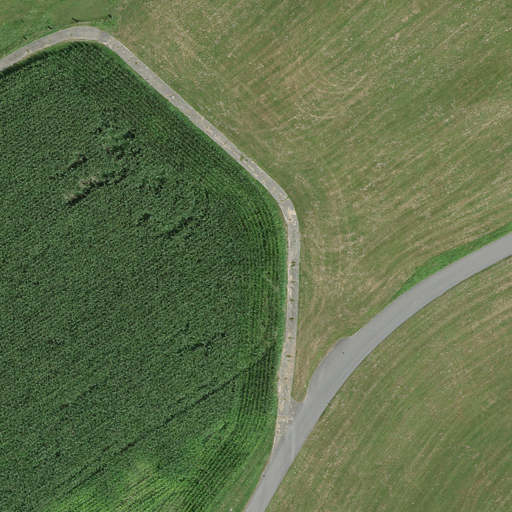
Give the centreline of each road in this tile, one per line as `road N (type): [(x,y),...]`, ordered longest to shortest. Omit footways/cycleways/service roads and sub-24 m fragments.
road 1 (track): [(290,443),(284,391),(294,250),(283,198),(114,50),(84,38),(50,42),(0,68)]
road 2 (unclassified): [(511,243),(426,291),(373,334),(324,392),(253,511)]
